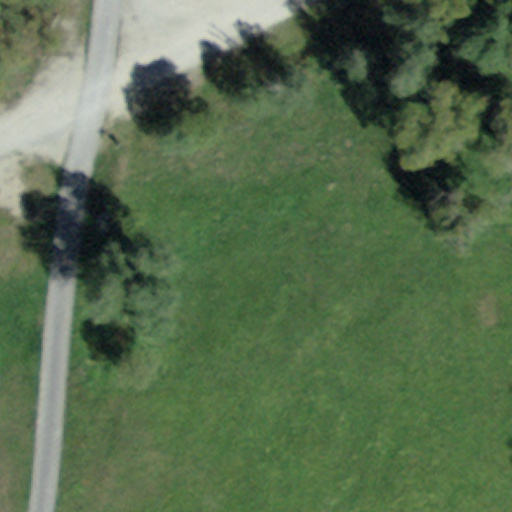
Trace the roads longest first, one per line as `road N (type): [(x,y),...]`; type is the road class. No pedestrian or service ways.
road 1 (track): [(37,511),(73,180),(99,92),(111,0)]
road 2 (track): [(271,0),(0,137)]
